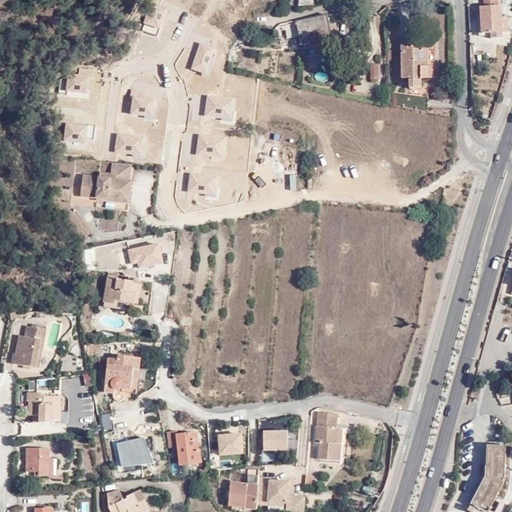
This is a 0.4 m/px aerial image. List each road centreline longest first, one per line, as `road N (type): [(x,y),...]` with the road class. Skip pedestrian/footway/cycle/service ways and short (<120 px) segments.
road 1 (primary): [(494,177),(396,511)]
road 2 (primary): [(422,511),(511,207)]
road 3 (residential): [(4,511),(9,385)]
